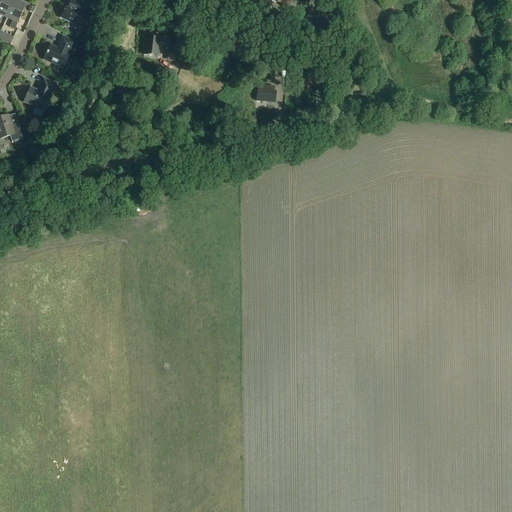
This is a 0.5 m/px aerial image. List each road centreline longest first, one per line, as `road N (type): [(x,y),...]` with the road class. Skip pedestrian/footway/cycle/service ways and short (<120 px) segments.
road 1 (track): [(511,123),(405,98),(355,101),(276,121),(217,152),(108,167),(0,200)]
road 2 (track): [(55,181),(143,0)]
